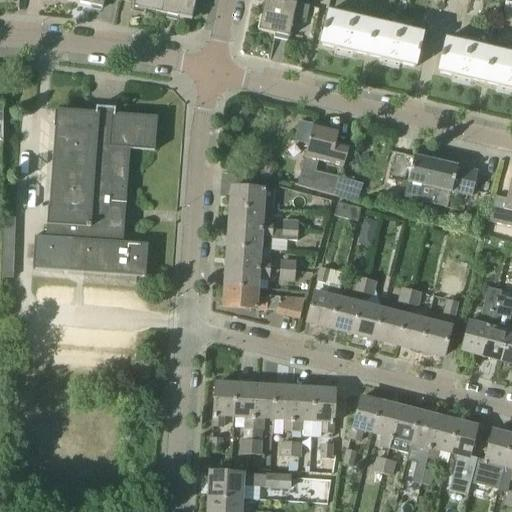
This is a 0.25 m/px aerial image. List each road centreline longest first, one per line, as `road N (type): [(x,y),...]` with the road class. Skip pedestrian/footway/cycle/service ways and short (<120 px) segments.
road 1 (residential): [(511,413),(190,327)]
road 2 (residential): [(511,140),(212,72)]
road 3 (residential): [(190,327),(212,72)]
road 4 (residential): [(212,72),(0,42)]
road 5 (residential): [(178,511),(190,327)]
